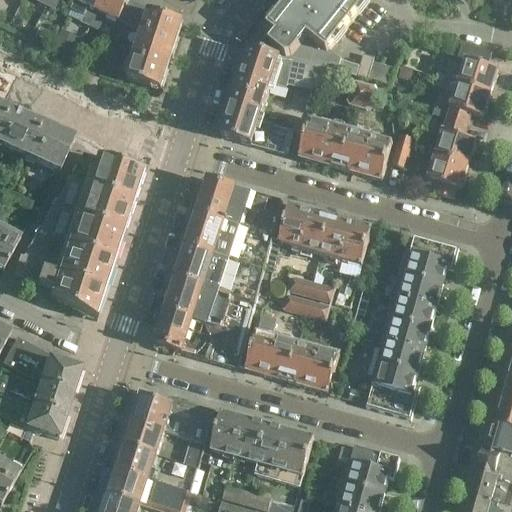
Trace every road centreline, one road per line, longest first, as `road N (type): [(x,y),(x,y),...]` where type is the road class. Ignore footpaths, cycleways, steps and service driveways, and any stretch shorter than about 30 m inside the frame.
road 1 (residential): [(441,451),(113,356)]
road 2 (residential): [(178,153),(500,246)]
road 3 (residential): [(441,451),(500,246)]
road 4 (tertiary): [(113,356),(178,153)]
road 5 (residential): [(0,80),(178,153)]
road 6 (tertiary): [(63,511),(113,356)]
road 7 (tertiary): [(178,153),(222,31)]
road 8 (residential): [(113,356),(0,299)]
